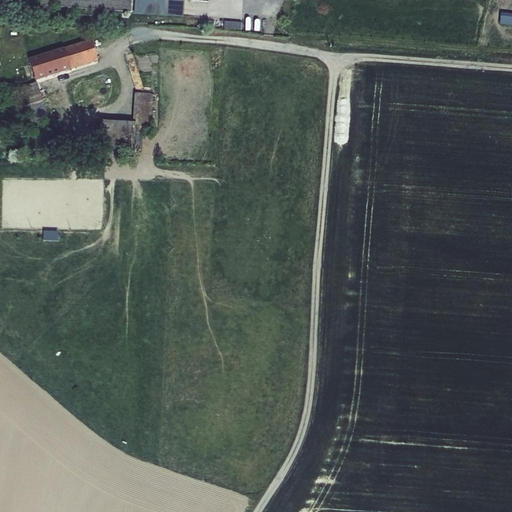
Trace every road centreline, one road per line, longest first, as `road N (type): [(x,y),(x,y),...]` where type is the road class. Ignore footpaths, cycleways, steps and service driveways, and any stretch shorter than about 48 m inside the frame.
road 1 (track): [(511,66),(336,55),(312,406),(258,511)]
road 2 (track): [(336,55),(133,34)]
